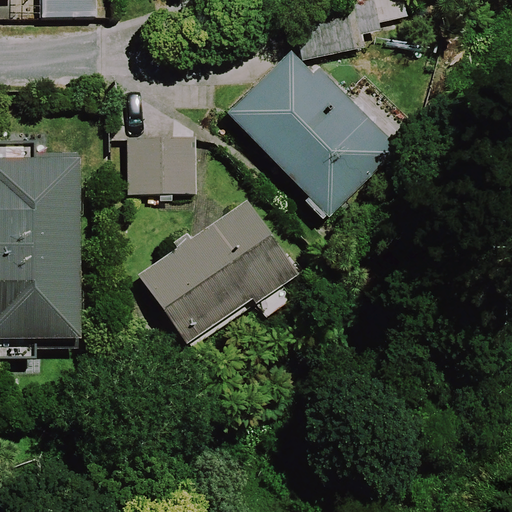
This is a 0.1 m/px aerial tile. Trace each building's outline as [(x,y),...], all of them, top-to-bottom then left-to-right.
[(94,0),(38,0),(38,20),(94,20),(94,0)] [(371,0),(370,0),(292,18),(302,61),(362,47),(360,36),(379,32),(371,0)] [(286,51),(223,115),(328,217),(396,149),(313,67),(308,72),(286,51)] [(193,196),(193,137),(126,136),(125,196),(193,196)] [(0,340),(74,340),(74,158),(0,158),(0,340)] [(295,277),(243,202),(135,275),(183,345),(249,301),(252,306),(295,277)]
